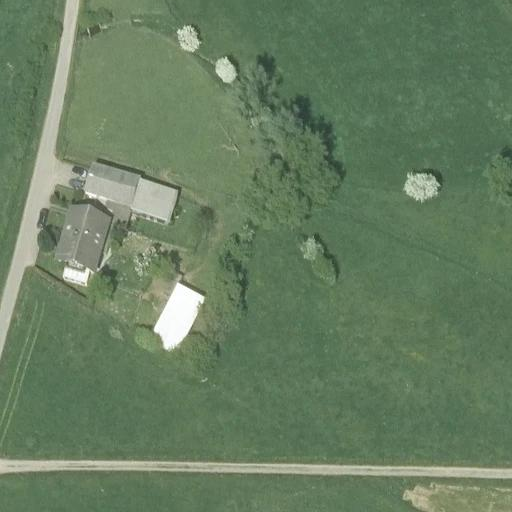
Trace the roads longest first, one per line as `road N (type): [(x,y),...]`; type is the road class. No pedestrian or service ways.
road 1 (track): [(0,468),(511,473)]
road 2 (unclassified): [(0,331),(35,211),(72,0)]
